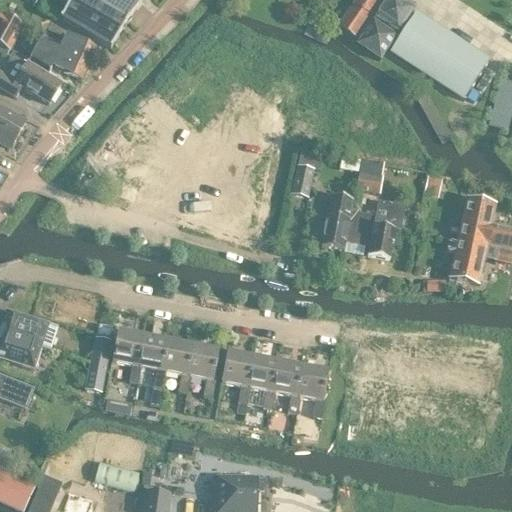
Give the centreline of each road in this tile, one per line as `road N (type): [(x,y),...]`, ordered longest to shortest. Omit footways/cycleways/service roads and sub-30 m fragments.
road 1 (residential): [(313,331),(35,272),(0,272)]
road 2 (unknown): [(19,181),(296,261)]
road 3 (tertiary): [(58,130),(179,0)]
